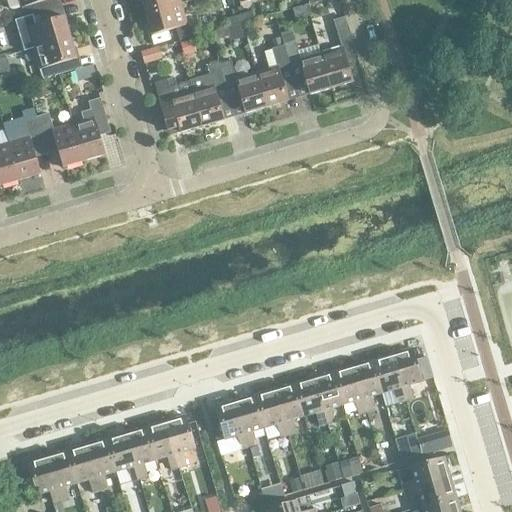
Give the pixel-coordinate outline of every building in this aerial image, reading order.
[(24,19),(32,16),(57,9),(54,0),(6,0),(9,9),(13,11),(21,9),(24,19)] [(141,0),(146,15),(180,5),(178,0),(141,0)] [(180,5),(146,15),(152,36),(187,26),(180,5)] [(309,17),(306,6),(293,10),(296,21),(309,17)] [(24,52),(33,50),(70,39),(64,17),(60,18),(57,9),(32,16),(24,19),(15,21),(24,52)] [(251,13),(239,17),(242,24),(254,21),(251,13)] [(242,24),(239,17),(227,20),(229,28),(242,24)] [(348,27),(345,17),(333,20),(336,31),(348,27)] [(190,39),(186,27),(176,30),(179,42),(190,39)] [(341,49),(321,55),(331,90),(352,83),(344,55),(355,52),(348,27),(336,31),(341,49)] [(300,61),(293,36),(281,40),(283,46),(290,71),(301,68),(309,96),(331,90),(321,55),(300,61)] [(76,60),(70,39),(33,50),(40,71),(42,81),(76,71),(73,61),(76,60)] [(183,56),(195,52),(192,42),(180,46),(183,56)] [(277,68),(256,74),(266,109),(288,102),(280,74),(290,71),(283,46),(271,50),(277,68)] [(158,50),(141,55),(144,67),(161,62),(158,50)] [(6,52),(0,54),(0,71),(11,68),(6,52)] [(266,109),(256,74),(236,80),(230,62),(219,65),(226,90),(237,87),(245,115),(266,109)] [(189,83),(192,93),(202,128),(223,121),(215,93),(226,90),(219,65),(207,69),(210,80),(203,82),(203,79),(189,83)] [(93,78),(97,77),(93,66),(86,68),(88,74),(93,78)] [(19,76),(8,79),(11,87),(21,85),(19,76)] [(180,134),(202,128),(192,93),(189,83),(189,82),(168,89),(166,81),(154,85),(159,103),(167,132),(179,128),(180,134)] [(30,87),(35,98),(46,92),(41,82),(30,87)] [(88,103),(91,111),(81,114),(83,123),(73,126),(84,162),(105,156),(97,129),(108,126),(100,99),(88,103)] [(53,131),(50,123),(48,115),(36,118),(44,146),(55,143),(62,168),(84,162),(73,126),(53,131)] [(28,139),(8,145),(19,181),(40,175),(33,149),(44,146),(36,118),(24,122),(28,139)] [(0,186),(19,181),(8,145),(0,147),(0,186)] [(412,350),(391,356),(405,402),(413,400),(409,387),(421,383),(412,350)] [(405,402),(391,356),(372,362),(381,395),(393,391),(397,404),(405,402)] [(372,362),(352,368),(366,414),(374,411),(370,398),(381,395),(372,362)] [(429,365),(417,368),(419,373),(421,383),(433,379),(429,365)] [(333,373),(342,406),(354,403),(358,416),(366,414),(352,368),(333,373)] [(333,373),(313,379),(327,425),(335,423),(331,410),(342,406),(333,373)] [(327,425),(313,379),(294,385),(303,418),(315,414),(319,428),(327,425)] [(294,385),(274,391),(288,437),(295,434),(292,421),(303,418),(294,385)] [(288,437),(274,391),(254,396),(264,429),(276,426),(280,439),(288,437)] [(254,396),(235,402),(248,448),(256,446),(252,433),(264,429),(254,396)] [(241,451),(248,448),(235,402),(214,408),(224,441),(237,437),(241,451)] [(224,441),(216,414),(208,416),(216,443),(224,441)] [(165,423),(178,469),(186,467),(182,453),(195,450),(185,417),(165,423)] [(165,423),(145,429),(155,462),(166,458),(170,471),(178,469),(165,423)] [(143,465),(155,462),(145,429),(126,434),(139,481),(147,478),(143,465)] [(341,429),(330,432),(335,451),(346,449),(341,429)] [(448,430),(417,439),(422,456),(441,450),(453,446),(448,430)] [(126,434),(106,440),(116,473),(127,470),(131,483),(139,481),(126,434)] [(106,440),(86,446),(100,492),(108,490),(104,476),(116,473),(106,440)] [(100,492),(86,446),(67,452),(77,485),(88,481),(92,494),(100,492)] [(258,452),(257,447),(249,449),(252,459),(257,458),(258,452)] [(67,452),(47,457),(61,504),(69,501),(65,488),(77,485),(67,452)] [(53,506),(61,504),(47,457),(27,463),(37,496),(49,493),(53,506)] [(401,484),(403,492),(450,479),(444,458),(411,468),(414,481),(401,484)] [(360,474),(357,466),(350,468),(349,464),(339,467),(343,479),(360,474)] [(310,489),(323,485),(319,471),(306,475),(310,489)] [(339,473),(329,476),(331,483),(341,480),(339,473)] [(450,479),(403,492),(406,500),(419,496),(422,508),(455,498),(450,479)] [(291,495),(303,491),(299,480),(287,483),(291,495)] [(357,495),(353,483),(341,487),(344,499),(357,495)] [(271,490),(274,500),(283,497),(280,488),(271,490)] [(344,499),(339,500),(343,511),(352,507),(360,506),(357,495),(344,499)] [(219,511),(215,498),(204,501),(206,511),(219,511)] [(459,511),(455,498),(422,508),(423,511),(459,511)] [(263,511),(262,511),(313,511),(307,511),(298,511),(296,502),(263,511)]
